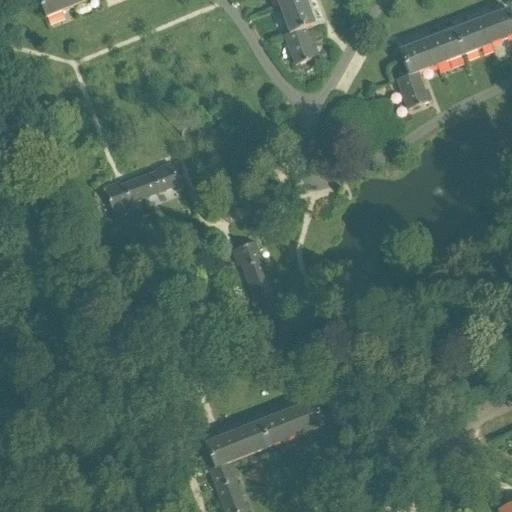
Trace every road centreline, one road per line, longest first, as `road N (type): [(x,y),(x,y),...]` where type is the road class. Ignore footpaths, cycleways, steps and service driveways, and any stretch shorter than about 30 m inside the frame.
road 1 (unclassified): [(0,155),(133,511)]
road 2 (residential): [(427,511),(442,457),(465,424),(511,400)]
